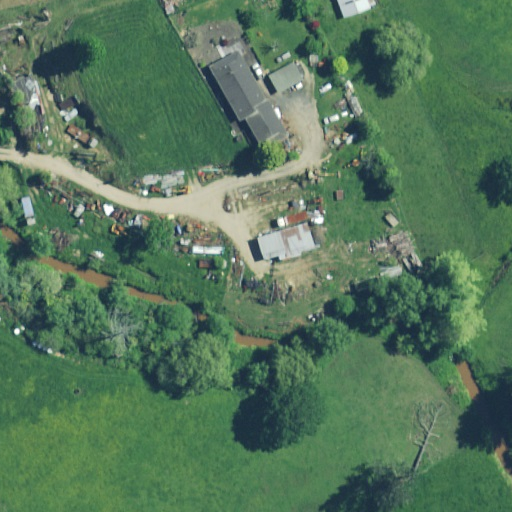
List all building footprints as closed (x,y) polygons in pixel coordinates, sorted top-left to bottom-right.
[(370,9),(369,7),(375,4),(373,0),(337,0),(344,18),(370,9)] [(261,150),(286,136),(239,52),(209,68),(238,122),(243,119),(261,150)] [(303,80),(293,61),(267,75),(277,93),(303,80)] [(295,257),(293,246),(278,249),(280,260),(295,257)] [(218,257),(225,258),(225,248),(192,248),(192,257),(200,257),(218,257)] [(218,257),(200,257),(200,269),(217,270),(218,257)]
